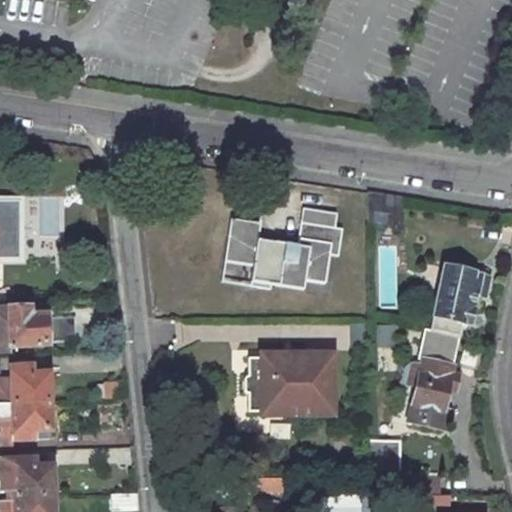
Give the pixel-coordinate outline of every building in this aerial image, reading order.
[(402,198),(367,193),(367,206),(367,225),(402,230),(402,198)] [(260,224),(230,220),(223,262),(252,266),(249,287),(269,290),(270,281),(302,286),(303,281),(324,285),(328,256),(337,257),(341,230),(300,224),(296,247),(273,243),(272,247),(256,245),(260,224)] [(489,278),(443,268),(430,331),(459,337),(466,308),(472,310),(476,296),(485,298),(489,278)] [(28,308),(0,309),(0,351),(10,351),(10,346),(47,345),(47,342),(75,340),(74,317),(46,319),(45,316),(28,317),(28,308)] [(421,360),(411,404),(407,422),(444,431),(448,413),(442,412),(447,390),(451,373),(452,367),(459,337),(430,331),(423,329),(417,359),(421,360)] [(261,415),(332,415),(332,355),(295,355),(282,356),(260,356),(260,358),(247,358),(247,377),(246,377),(245,378),(244,379),(244,380),(244,391),(244,392),(245,393),(245,394),(246,394),(247,394),(247,413),(260,412),(261,415)] [(30,367),(10,368),(11,385),(0,385),(0,404),(49,403),(48,374),(31,375),(30,367)] [(451,373),(447,390),(454,392),(458,375),(451,373)] [(49,403),(0,404),(0,420),(12,420),(12,440),(50,439),(49,403)] [(386,441),(369,441),(369,469),(369,473),(386,473),(386,441)] [(33,459),(0,460),(0,490),(6,490),(6,497),(52,496),(51,467),(33,468),(33,459)] [(409,497),(438,497),(438,479),(410,479),(409,497)] [(136,494),(111,495),(111,511),(138,510),(136,494)] [(52,511),(52,496),(6,497),(6,504),(0,504),(0,511),(52,511)] [(408,511),(447,511),(448,497),(438,497),(409,497),(408,511)]
